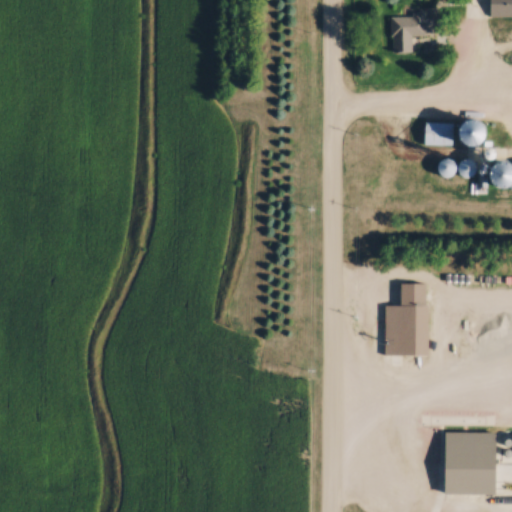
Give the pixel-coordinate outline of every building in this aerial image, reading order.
[(492,0),(511,0),(511,14),(492,14),(492,0)] [(390,13),(391,49),(411,49),(411,32),(432,32),(432,12),(390,13)] [(419,142),(452,142),(452,119),(419,119),(419,142)] [(433,156),(433,172),(467,172),(467,156),(433,156)] [(381,302),(381,353),(424,353),(424,280),(395,280),(395,302),(381,302)] [(450,489),(450,427),(502,428),(501,490),(450,489)]
